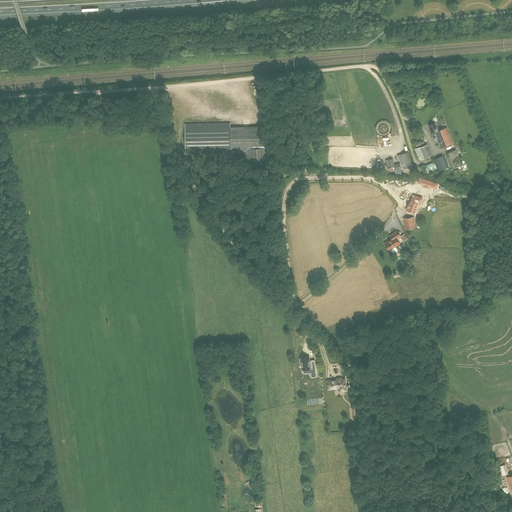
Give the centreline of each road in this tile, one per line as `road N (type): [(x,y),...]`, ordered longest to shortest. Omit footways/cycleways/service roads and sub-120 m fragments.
road 1 (unclassified): [(156,87),(172,159),(262,285),(328,347)]
road 2 (unclassified): [(364,67),(156,87)]
road 3 (motorway): [(0,11),(188,0)]
road 4 (unclassified): [(0,98),(156,87)]
